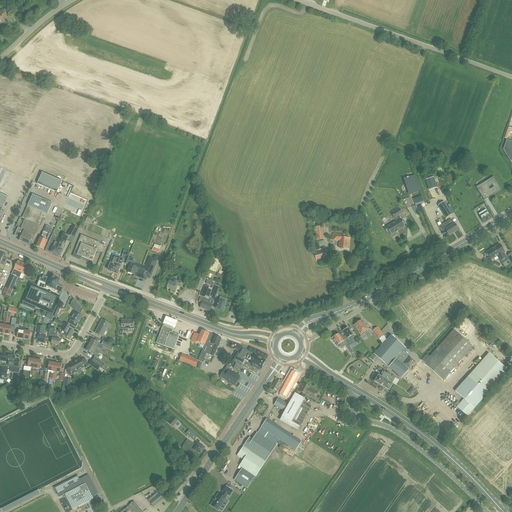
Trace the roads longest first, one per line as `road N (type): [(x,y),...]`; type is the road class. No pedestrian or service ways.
road 1 (unclassified): [(511,77),(297,0)]
road 2 (secondary): [(331,314),(511,213)]
road 3 (unclassified): [(486,511),(419,447),(354,417),(357,391)]
road 4 (primary): [(502,511),(425,436),(357,391)]
road 5 (primary): [(276,341),(108,287)]
road 6 (secondary): [(176,511),(261,386)]
road 7 (residential): [(0,345),(69,353),(108,287)]
